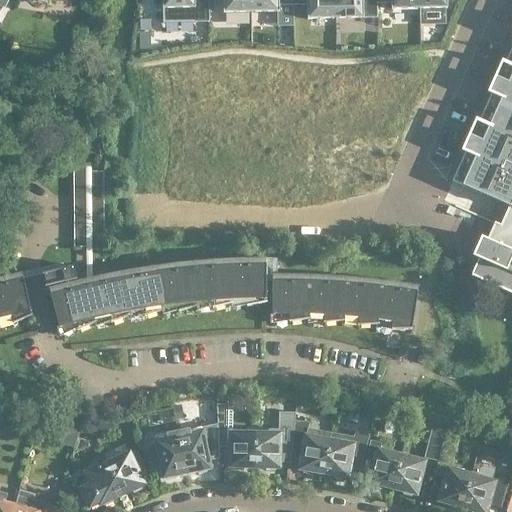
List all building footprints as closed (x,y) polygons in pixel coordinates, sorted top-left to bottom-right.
[(251,11),(250,0),(222,0),(223,12),(251,11)] [(293,24),(293,3),(292,0),(250,0),(251,11),(279,10),(279,24),(293,24)] [(292,0),(293,3),(307,2),(307,17),(335,16),(334,0),(292,0)] [(334,0),(335,16),(377,15),(376,0),(334,0)] [(390,0),(391,9),(419,8),(418,0),(390,0)] [(418,0),(419,8),(419,22),(447,21),(446,0),(418,0)] [(511,48),(505,63),(502,62),(487,94),(491,95),(479,122),(476,120),(461,152),(465,154),(452,183),(509,208),(500,226),(495,224),(487,241),(481,238),(472,257),(478,260),(471,277),(511,295),(511,48)] [(386,120),(385,78),(157,83),(158,115),(338,111),(338,121),(386,120)] [(358,184),(357,142),(144,146),(145,188),(358,184)] [(73,173),(86,173),(86,164),(73,165),(73,173)] [(86,181),(86,173),(73,173),(73,182),(86,181)] [(91,181),(104,181),(103,173),(91,173),(91,181)] [(86,190),(86,181),(73,182),(73,190),(86,190)] [(91,189),(104,190),(104,181),(91,181),(91,189)] [(91,198),(104,198),(104,190),(91,189),(91,198)] [(86,190),(73,190),(73,198),(86,198),(86,190)] [(86,206),(86,198),(73,198),(73,207),(86,206)] [(91,206),(104,207),(104,198),(91,198),(91,206)] [(73,215),(86,215),(86,206),(73,207),(73,215)] [(91,215),(104,215),(104,207),(91,206),(91,215)] [(450,207),(447,214),(453,217),(456,210),(450,207)] [(86,223),(86,215),(73,215),(74,224),(86,223)] [(104,223),(104,215),(91,215),(91,223),(104,223)] [(74,232),(86,232),(86,223),(74,224),(74,232)] [(91,231),(104,232),(104,223),(91,223),(91,231)] [(91,240),(104,240),(104,232),(91,231),(91,240)] [(86,240),(86,232),(74,232),(74,240),(86,240)] [(74,240),(74,242),(74,248),(86,248),(86,240),(74,240)] [(91,240),(91,241),(91,248),(104,249),(104,240),(91,240)] [(104,249),(91,248),(91,256),(104,257),(104,249)] [(266,303),(266,277),(266,266),(236,267),(214,268),(197,269),(174,272),(151,275),(125,279),(50,296),(59,329),(74,325),(77,332),(108,319),(110,324),(142,312),(144,318),(176,307),(178,313),(211,304),(212,310),(245,302),(246,308),(267,304),(266,303)] [(73,268),(42,275),(42,276),(44,276),(46,287),(45,287),(45,289),(77,281),(73,268)] [(31,314),(23,279),(1,285),(0,285),(0,324),(11,319),(13,325),(31,318),(32,317),(31,314)] [(391,331),(412,331),(417,293),(388,289),(352,285),(327,283),(290,282),(272,282),(272,317),(288,316),(289,323),(322,319),(323,324),(357,321),(357,327),(391,325),(391,331)] [(173,407),(176,421),(184,419),(180,402),(172,403),(173,407)] [(245,468),(255,468),(255,435),(256,430),(246,430),(246,435),(231,435),(231,431),(228,431),(228,407),(216,406),(218,442),(231,442),(231,467),(232,467),(234,471),(243,471),(245,468)] [(167,423),(176,421),(173,407),(164,409),(167,423)] [(372,414),(362,412),(360,420),(370,422),(372,414)] [(293,433),(294,423),(295,416),(282,415),(280,432),(293,433)] [(71,423),(70,425),(67,435),(76,437),(80,425),(71,423)] [(329,442),(306,438),(309,424),(294,423),(293,433),(292,446),(304,447),(300,470),(302,471),(303,475),(312,476),(314,473),(324,474),(329,442)] [(93,431),(94,435),(99,444),(109,440),(103,426),(93,431)] [(444,433),(431,430),(424,459),(437,462),(444,435),(444,433)] [(178,433),(186,475),(196,473),(199,474),(205,473),(207,470),(209,470),(202,432),(189,435),(188,431),(178,433)] [(177,477),(186,475),(178,433),(168,436),(168,439),(155,442),(163,479),(165,479),(168,481),(175,479),(177,477)] [(355,433),(353,446),(329,442),(324,474),(333,476),(335,480),(343,481),(346,478),(347,479),(351,457),(363,459),(369,436),(355,433)] [(255,435),(255,468),(264,468),(266,472),(275,472),(277,468),(279,468),(279,436),(255,435)] [(453,506),(462,509),(471,477),(449,471),(458,441),(444,435),(437,462),(433,476),(445,480),(439,502),(441,502),(442,506),(450,509),(453,506)] [(383,487),(392,489),(401,457),(379,452),(380,445),(371,442),(364,469),(372,472),(369,483),(371,484),(372,488),(380,490),(383,487)] [(143,485),(138,475),(145,472),(136,452),(130,455),(129,455),(108,464),(107,465),(122,495),(130,491),(134,494),(141,490),(142,486),(143,485)] [(156,470),(153,452),(144,454),(150,471),(156,470)] [(401,457),(392,489),(402,491),(403,495),(411,498),(414,495),(416,495),(424,463),(401,457)] [(113,500),(122,495),(107,465),(108,464),(105,458),(97,462),(100,468),(77,479),(74,488),(74,489),(80,487),(89,508),(99,504),(100,505),(101,505),(105,507),(112,504),(113,500)] [(471,477),(462,509),(471,511),(485,511),(490,499),(495,501),(500,485),(471,477)] [(511,511),(511,490),(507,489),(500,511),(501,511),(511,511)] [(15,506),(13,511),(56,511),(48,503),(32,499),(33,493),(20,490),(15,506)] [(0,511),(13,511),(15,506),(4,503),(6,496),(0,494),(0,511)]
